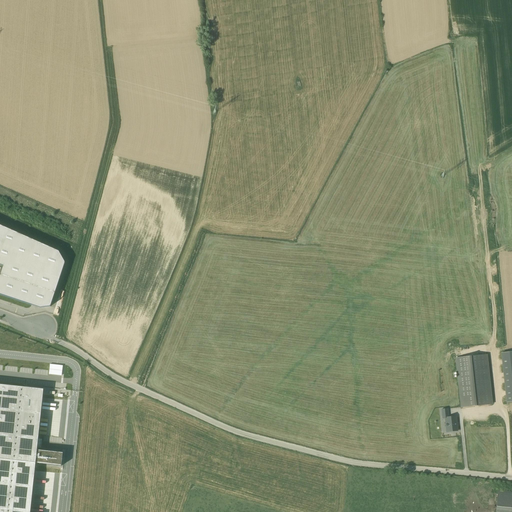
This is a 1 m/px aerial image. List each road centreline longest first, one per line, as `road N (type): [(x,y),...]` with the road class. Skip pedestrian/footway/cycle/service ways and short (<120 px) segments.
road 1 (unclassified): [(511,478),(358,464),(239,433),(116,378),(40,328),(0,313)]
road 2 (unknown): [(0,223),(64,250),(60,302)]
